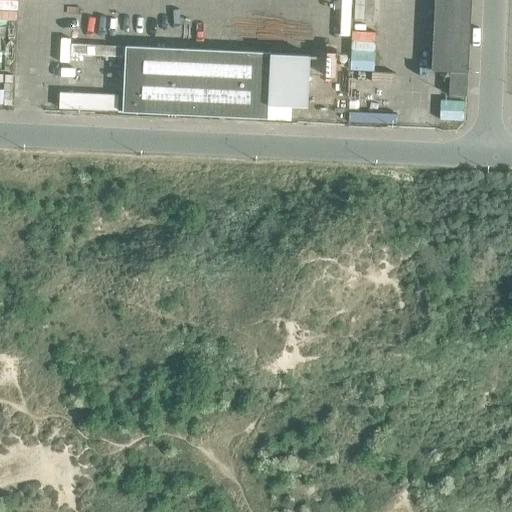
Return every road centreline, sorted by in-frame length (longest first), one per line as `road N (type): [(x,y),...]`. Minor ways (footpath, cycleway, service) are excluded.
road 1 (unclassified): [(0,137),(491,162)]
road 2 (unclassified): [(491,162),(498,0)]
